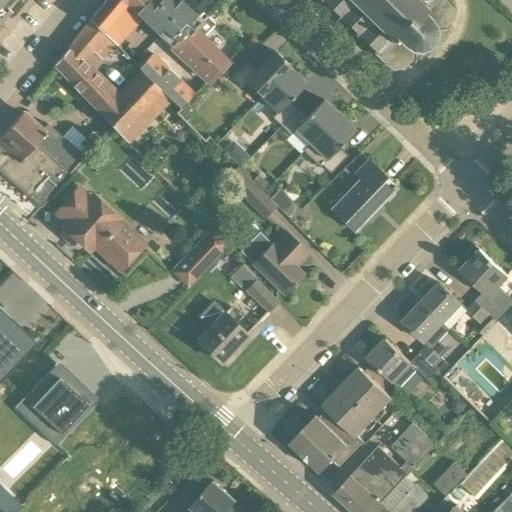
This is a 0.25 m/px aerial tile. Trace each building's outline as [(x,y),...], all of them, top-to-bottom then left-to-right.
[(0,0),(0,13),(11,2),(9,0),(0,0)] [(121,0),(106,0),(90,20),(103,33),(106,29),(120,41),(140,19),(141,18),(136,13),(132,10),(129,13),(124,8),(127,5),(121,0)] [(147,0),(121,0),(127,5),(124,8),(129,13),(132,10),(136,13),(147,0)] [(147,0),(136,13),(141,18),(140,19),(171,48),(184,33),(188,37),(205,16),(203,14),(213,2),(211,0),(197,0),(188,10),(178,0),(147,0)] [(320,0),(322,3),(323,1),(339,17),(338,18),(340,20),(341,19),(357,34),(355,36),(358,38),(359,37),(375,52),(374,54),(375,54),(374,56),(384,66),(385,65),(392,70),(403,69),(412,60),(412,51),(420,52),(428,50),(434,43),(436,36),(435,28),(444,27),(452,20),(453,9),(442,0),(320,0)] [(209,83),(228,63),(229,62),(204,37),(215,25),(205,16),(188,37),(184,33),(171,48),(209,83)] [(87,61),(94,53),(100,59),(113,44),(103,33),(90,20),(68,49),(54,65),(101,113),(100,115),(113,128),(128,144),(146,127),(157,115),(172,102),(168,98),(139,70),(119,93),(87,61)] [(243,47),(250,54),(260,44),(253,37),(243,47)] [(246,83),(262,98),(291,68),(275,52),(257,70),(248,62),(232,79),(241,87),(246,83)] [(139,70),(168,98),(181,83),(172,74),(170,76),(151,57),(139,70)] [(291,68),(262,98),(277,113),(272,118),(281,126),(298,109),(289,101),(306,84),(290,69),(291,68)] [(310,145),(338,115),(323,100),(306,117),(298,109),(281,126),(289,135),(295,130),(310,145)] [(42,131),(22,113),(0,138),(0,145),(10,155),(11,155),(26,168),(36,156),(40,159),(45,153),(47,155),(48,155),(69,174),(84,157),(47,125),(42,131)] [(338,115),(310,145),(326,160),(318,168),(327,177),(347,156),(338,148),(355,131),(338,115)] [(0,153),(7,160),(0,167),(0,172),(39,207),(41,208),(47,201),(71,176),(69,174),(48,155),(47,155),(45,153),(40,159),(36,156),(26,168),(11,155),(10,155),(0,145),(0,153)] [(397,189),(367,161),(353,175),(358,180),(330,209),(355,232),(397,189)] [(276,208),(237,168),(225,180),(264,220),(276,208)] [(269,186),(259,176),(252,182),(262,193),(269,186)] [(120,269),(142,245),(116,221),(117,220),(93,198),(89,202),(78,191),(59,212),(71,223),(58,237),(78,256),(85,247),(88,250),(94,244),(120,269)] [(191,287),(228,249),(211,231),(173,269),(191,287)] [(274,246),(271,243),(260,232),(240,252),(251,263),(285,296),(304,276),(295,268),(309,254),(287,233),(274,246)] [(496,321),(511,307),(511,305),(511,299),(499,287),(508,277),(476,246),(464,258),(469,262),(460,271),(483,293),(475,301),(496,321)] [(230,277),(267,313),(268,314),(278,303),(255,280),(256,279),(242,264),(230,277)] [(421,303),(443,324),(461,305),(440,284),(431,293),(432,294),(422,304),(421,303)] [(496,321),(475,301),(466,310),(481,325),(477,330),(482,335),(496,321)] [(403,322),(427,346),(419,355),(441,376),(452,365),(432,347),(449,330),(443,324),(421,303),(421,304),(422,305),(412,314),(412,313),(403,322)] [(247,336),(234,323),(240,317),(230,307),(197,341),(220,363),(236,347),(237,349),(243,342),(242,341),(247,336)] [(0,381),(3,378),(36,343),(33,340),(20,327),(0,308),(0,381)] [(419,355),(410,363),(386,340),(367,359),(398,389),(418,369),(435,385),(442,377),(441,376),(419,355)] [(97,399),(79,382),(58,361),(24,397),(14,408),(33,425),(42,416),(60,433),(62,434),(63,436),(81,417),(97,399)] [(322,407),(326,411),(355,438),(356,436),(364,428),(368,433),(387,413),(382,409),(392,399),(359,368),(322,407)] [(458,397),(452,402),(452,410),(457,416),(467,406),(458,397)] [(355,438),(326,411),(319,419),(316,416),(290,444),(301,455),(308,463),(309,462),(321,473),(333,461),(340,467),(363,443),(356,436),(355,438)] [(378,447),(334,495),(353,511),(373,511),(381,504),(409,475),(436,445),(413,424),(391,447),(407,462),(401,468),(378,447)] [(467,475),(455,463),(434,485),(446,497),(467,475)] [(247,511),(236,502),(236,501),(214,482),(191,509),(194,511),(247,511)] [(389,511),(381,504),(373,511),(413,511),(427,496),(415,485),(390,511),(389,511)] [(5,491),(0,496),(0,508),(3,511),(16,511),(21,506),(5,491)] [(511,511),(511,510),(504,502),(494,511),(511,511)]
